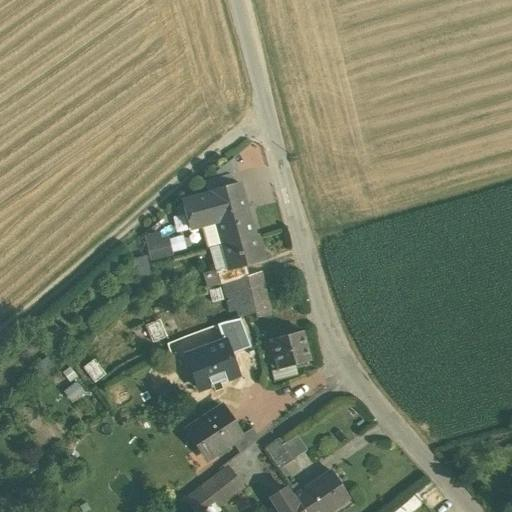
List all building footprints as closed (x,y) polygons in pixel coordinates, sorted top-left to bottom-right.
[(229,175),(204,182),(207,193),(232,186),(229,175)] [(232,186),(207,193),(208,195),(211,205),(243,196),(240,184),(232,186)] [(208,195),(181,203),(189,229),(201,225),(215,221),(211,205),(208,195)] [(243,196),(211,205),(215,221),(201,225),(207,248),(221,244),(222,245),(254,236),(243,196)] [(170,255),(164,230),(140,235),(145,260),(170,255)] [(254,236),(222,245),(228,268),(229,269),(245,265),(264,259),(257,235),(254,236)] [(142,255),(131,258),(137,276),(147,273),(142,255)] [(245,265),(229,269),(228,268),(216,272),(220,285),(224,284),(248,276),(245,265)] [(201,275),(206,288),(217,284),(213,271),(201,275)] [(248,276),(224,284),(228,296),(239,293),(251,289),(263,285),(259,273),(248,276)] [(263,285),(251,289),(256,318),(267,316),(263,285)] [(239,293),(228,296),(231,308),(242,305),(239,293)] [(235,322),(223,327),(228,341),(223,343),(227,356),(236,353),(237,355),(246,351),(235,322)] [(217,325),(185,337),(191,354),(223,343),(228,341),(223,327),(222,324),(217,326),(217,325)] [(300,331),(269,340),(273,355),(268,356),(270,362),(275,360),(277,370),(309,361),(300,331)] [(223,343),(191,354),(201,382),(242,368),(237,355),(236,353),(227,356),(223,343)] [(221,405),(186,428),(206,458),(231,441),(240,435),(221,405)] [(251,427),(240,435),(231,441),(239,453),(259,438),(251,427)] [(278,439),(264,449),(278,469),(292,460),(278,439)] [(226,469),(203,487),(217,506),(241,488),(226,469)] [(331,473),(296,497),(305,511),(325,511),(348,497),(331,473)] [(305,511),(296,497),(295,496),(268,511),(305,511)]
